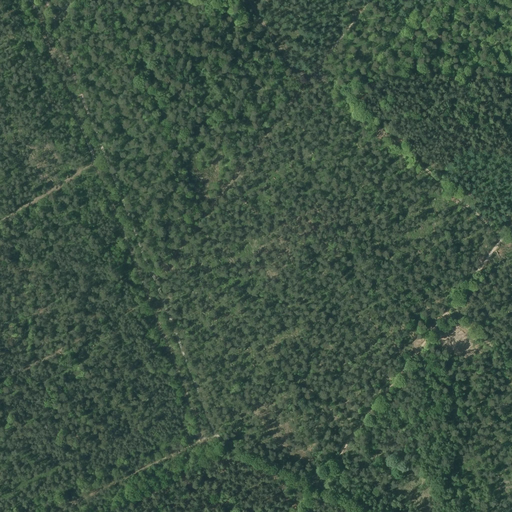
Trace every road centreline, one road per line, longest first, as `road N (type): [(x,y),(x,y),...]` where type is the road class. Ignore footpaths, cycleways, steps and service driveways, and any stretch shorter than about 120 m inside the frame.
road 1 (track): [(38,19),(201,435),(59,511)]
road 2 (track): [(316,484),(501,236),(311,67)]
road 3 (track): [(365,0),(155,279)]
road 4 (track): [(45,0),(155,279)]
road 5 (track): [(316,484),(217,436),(155,279)]
